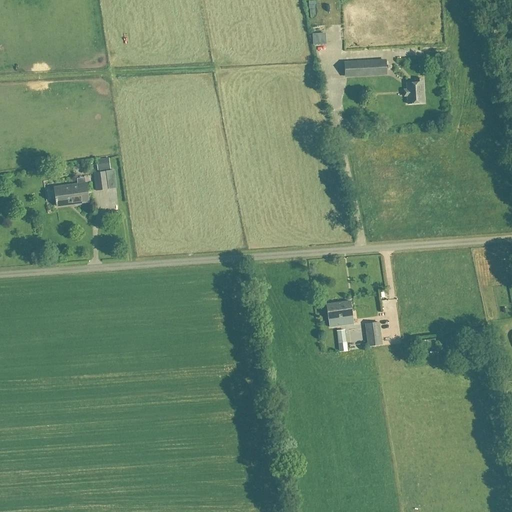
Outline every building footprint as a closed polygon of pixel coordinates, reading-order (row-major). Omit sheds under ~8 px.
[(317,31),(317,47),(328,46),(327,30),(317,31)] [(385,72),(384,61),(344,64),(345,74),(385,72)] [(406,83),(407,104),(423,103),(422,79),(416,79),(417,82),(406,83)] [(109,158),(96,160),(97,170),(110,169),(109,158)] [(105,172),(93,173),(95,191),(107,190),(105,172)] [(76,179),(77,185),(54,188),(56,207),(67,205),(67,204),(88,201),(86,184),(85,184),(84,178),(76,179)] [(353,324),(350,301),(326,305),(329,327),(353,324)] [(378,322),(365,324),(368,346),(381,344),(378,322)] [(345,329),(337,331),(339,352),(348,351),(345,329)] [(434,339),(418,341),(419,346),(431,344),(432,351),(436,350),(434,339)] [(418,349),(419,356),(429,355),(428,348),(418,349)]
